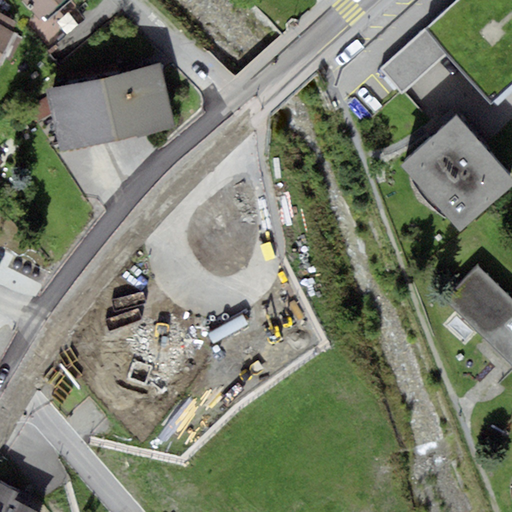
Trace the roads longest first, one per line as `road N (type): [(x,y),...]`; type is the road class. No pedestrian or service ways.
road 1 (secondary): [(232,110),(115,227),(41,316),(8,383)]
road 2 (residential): [(8,383),(127,511)]
road 3 (secondary): [(361,0),(232,110)]
road 4 (residential): [(130,0),(232,110)]
